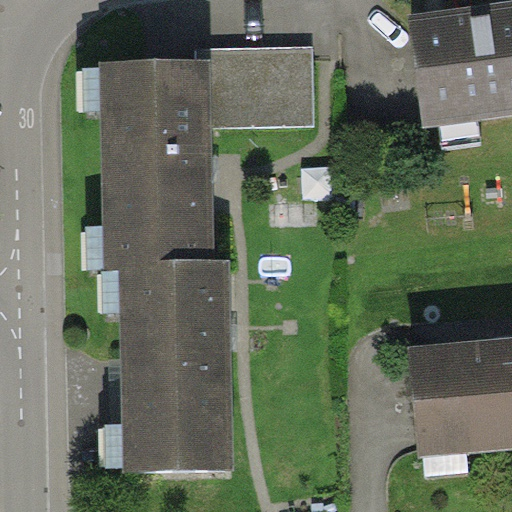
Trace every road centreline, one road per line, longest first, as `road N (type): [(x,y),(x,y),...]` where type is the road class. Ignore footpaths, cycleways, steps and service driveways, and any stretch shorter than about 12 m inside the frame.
road 1 (residential): [(29,0),(18,1),(20,285)]
road 2 (residential): [(20,285),(23,511)]
